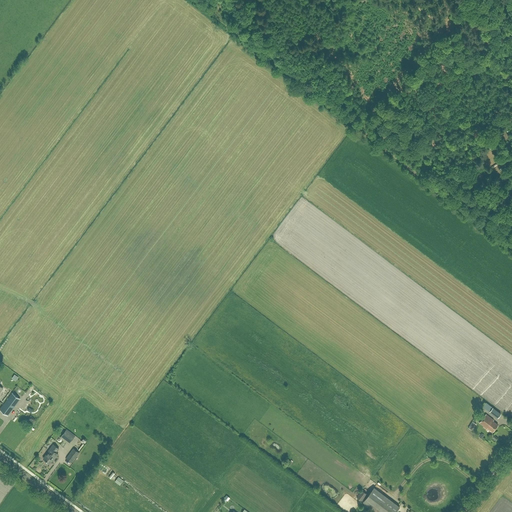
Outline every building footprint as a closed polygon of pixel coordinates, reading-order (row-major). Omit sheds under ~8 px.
[(31,388),(13,374),(7,382),(25,395),(31,388)] [(20,399),(12,393),(0,407),(0,409),(7,415),(20,399)] [(497,417),(500,413),(488,405),(485,409),(497,417)] [(493,431),(498,424),(493,421),(493,420),(485,414),(479,423),(487,429),(488,428),(493,431)] [(473,430),(476,424),(472,422),(468,428),(473,430)] [(70,442),(74,435),(66,429),(62,436),(70,442)] [(55,458),(58,454),(56,452),(59,449),(53,444),(48,451),(48,452),(43,458),(50,463),(54,458),(55,458)] [(71,462),(79,452),(73,448),(66,458),(71,462)] [(376,511),(394,511),(399,506),(374,487),(363,502),(376,511)] [(361,501),(366,494),(361,490),(356,497),(361,501)]
